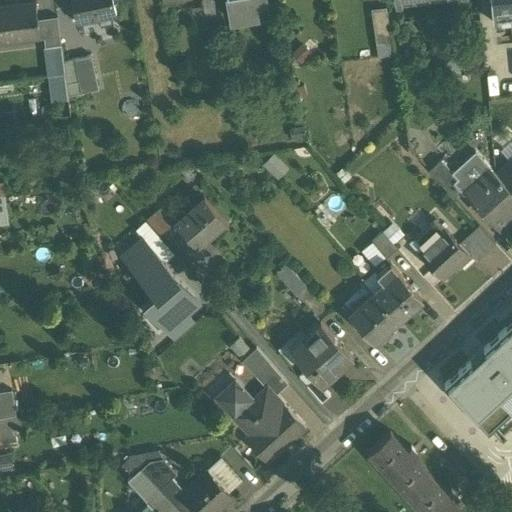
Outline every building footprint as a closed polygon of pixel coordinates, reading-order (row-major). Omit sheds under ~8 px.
[(116,14),(112,0),(72,0),(77,23),(116,14)] [(216,0),(202,0),(206,18),(219,16),(216,0)] [(228,0),(231,17),(253,14),(251,2),(263,0),(228,0)] [(511,0),(489,0),(492,23),(511,20),(511,0)] [(33,3),(0,7),(0,44),(40,39),(35,1),(33,1),(33,3)] [(393,55),(385,7),(370,9),(379,58),(393,55)] [(57,16),(41,18),(45,45),(61,43),(57,16)] [(91,58),(74,60),(78,83),(80,93),(96,91),(91,58)] [(74,60),(62,62),(66,85),(78,83),(74,60)] [(78,83),(66,85),(67,95),(80,93),(78,83)] [(277,177),(287,166),(271,152),(261,163),(277,177)] [(511,157),(495,174),(511,191),(511,157)] [(458,177),(441,158),(428,169),(453,196),(462,189),(458,185),(459,184),(455,180),(458,177)] [(511,191),(495,174),(484,162),(459,184),(458,185),(462,189),(499,230),(511,218),(511,191)] [(175,220),(174,221),(195,245),(223,221),(202,197),(175,220)] [(162,205),(147,218),(160,234),(174,221),(175,220),(162,205)] [(479,226),(460,244),(468,253),(476,261),(495,244),(479,226)] [(460,244),(445,228),(419,252),(442,277),(468,253),(460,244)] [(383,230),(371,240),(386,258),(398,247),(383,230)] [(199,303),(143,238),(123,254),(157,294),(145,304),(167,330),(187,312),(199,303)] [(389,262),(378,271),(386,280),(373,291),(397,318),(420,298),(389,262)] [(306,285),(286,263),(276,272),(296,294),(306,285)] [(373,291),(349,312),(373,339),(397,318),(373,291)] [(353,358),(320,321),(304,335),(309,340),(293,355),(315,379),(321,386),(353,358)] [(511,322),(445,385),(488,431),(511,408),(511,322)] [(236,333),(225,341),(235,354),(245,346),(236,333)] [(255,347),(241,361),(254,376),(268,363),(255,347)] [(268,363),(254,376),(265,387),(266,386),(274,395),(287,384),(268,363)] [(321,386),(315,379),(306,387),(320,403),(329,396),(321,386)] [(235,380),(216,397),(233,417),(233,416),(244,406),(243,405),(248,400),(248,395),(235,380)] [(274,395),(266,386),(265,387),(244,406),(233,416),(233,417),(258,444),(254,448),(266,462),(303,428),(274,395)] [(11,391),(0,392),(0,418),(9,417),(16,416),(11,391)] [(0,418),(0,448),(14,446),(9,417),(0,418)] [(406,447),(390,430),(368,450),(408,493),(429,473),(413,455),(418,451),(410,443),(406,447)] [(127,455),(129,458),(140,469),(149,461),(163,459),(156,450),(127,455)] [(132,476),(140,469),(129,458),(122,465),(132,476)] [(163,459),(149,461),(140,469),(158,489),(171,478),(176,474),(163,459)] [(158,489),(140,469),(132,476),(127,481),(147,503),(160,492),(158,489)] [(183,491),(180,494),(197,511),(214,511),(220,506),(216,502),(222,496),(223,497),(228,492),(206,469),(183,491)] [(429,473),(408,493),(425,511),(464,511),(453,500),(458,495),(450,487),(445,491),(429,473)] [(171,478),(158,489),(160,492),(170,503),(180,494),(183,491),(171,478)] [(178,511),(170,503),(160,492),(147,503),(148,503),(154,511),(155,511),(156,511),(178,511)] [(197,511),(180,494),(170,503),(178,511),(197,511)] [(156,511),(155,511),(154,511),(148,503),(138,511),(156,511)]
